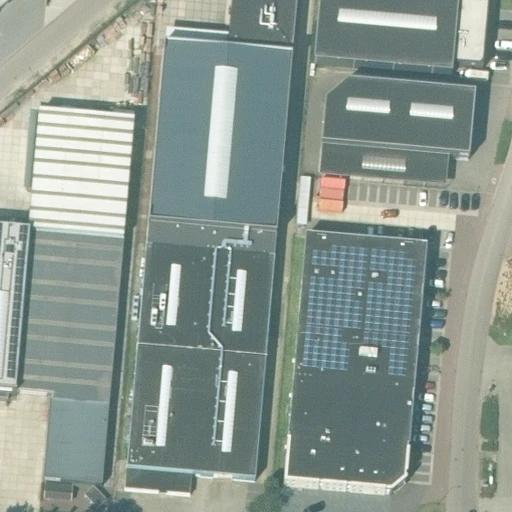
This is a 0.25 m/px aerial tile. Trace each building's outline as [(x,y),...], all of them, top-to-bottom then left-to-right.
[(274,261),(296,0),(231,0),(226,55),(163,50),(147,230),(212,236),(211,255),(223,256),(274,261)] [(318,0),(313,67),(451,79),(452,69),(482,72),(488,0),(318,0)] [(69,55),(115,22),(107,11),(61,44),(69,55)] [(319,149),(467,162),(473,97),(345,85),(323,104),(319,149)] [(0,232),(0,396),(16,398),(16,396),(51,399),(51,403),(49,403),(42,483),(101,489),(108,409),(107,409),(110,385),(122,244),(133,123),(39,115),(28,233),(28,235),(0,232)] [(370,189),(370,200),(430,203),(430,186),(383,184),(383,190),(370,189)] [(147,230),(124,492),(189,498),(191,478),(255,483),(274,261),(223,256),(211,255),(212,236),(147,230)] [(305,239),(292,385),(283,488),(318,491),(318,489),(322,490),(322,491),(345,493),(346,492),(350,492),(349,493),(384,497),(384,495),(389,495),(388,497),(391,497),(393,496),(392,495),(403,485),(404,487),(405,485),(406,482),(404,482),(405,478),(406,478),(408,455),(407,454),(407,450),(408,450),(426,250),(305,239)]
